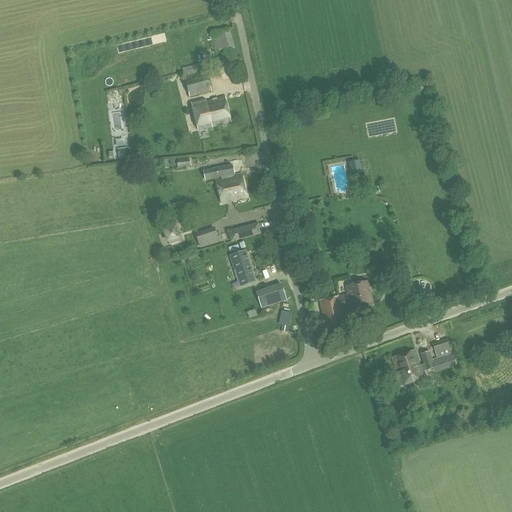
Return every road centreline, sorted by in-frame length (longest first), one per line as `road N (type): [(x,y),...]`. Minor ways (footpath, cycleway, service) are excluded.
road 1 (unclassified): [(313,362),(233,0)]
road 2 (unclassified): [(0,485),(313,362)]
road 3 (unclassified): [(313,362),(511,289)]
